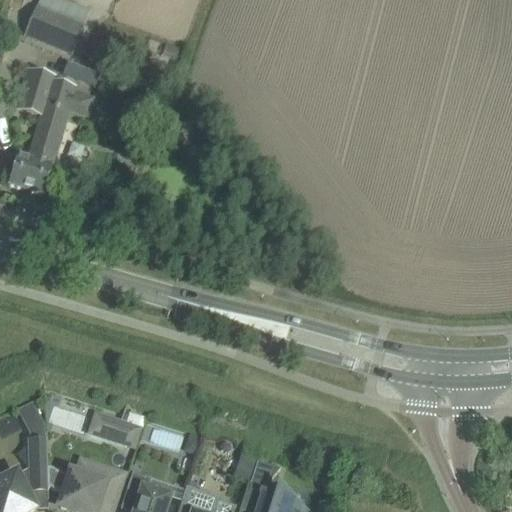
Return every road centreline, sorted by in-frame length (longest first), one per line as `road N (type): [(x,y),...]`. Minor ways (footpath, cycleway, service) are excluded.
road 1 (secondary): [(173,297),(283,345),(424,381)]
road 2 (secondary): [(426,355),(173,297)]
road 3 (secondary): [(173,297),(0,247)]
